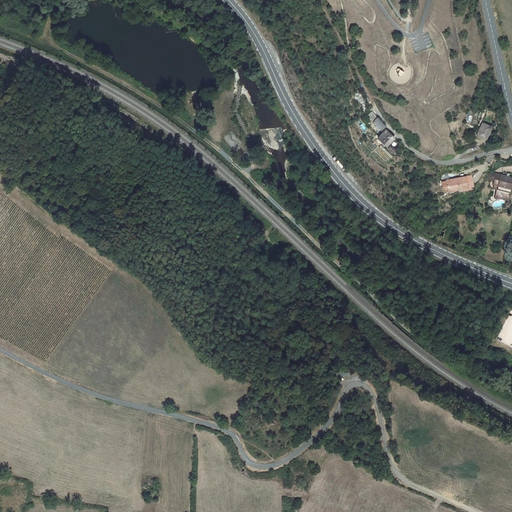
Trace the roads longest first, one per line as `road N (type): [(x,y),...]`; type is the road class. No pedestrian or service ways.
road 1 (unclassified): [(476,511),(401,478),(373,393),(360,383),(350,384),(333,419),(300,450),(261,467),(244,457),(230,431),(105,397),(0,349)]
road 2 (primary): [(229,0),(289,108),(362,204),(427,247),(511,285)]
road 3 (track): [(230,431),(205,371),(146,291),(0,175)]
road 4 (residential): [(372,106),(431,160),(511,148)]
